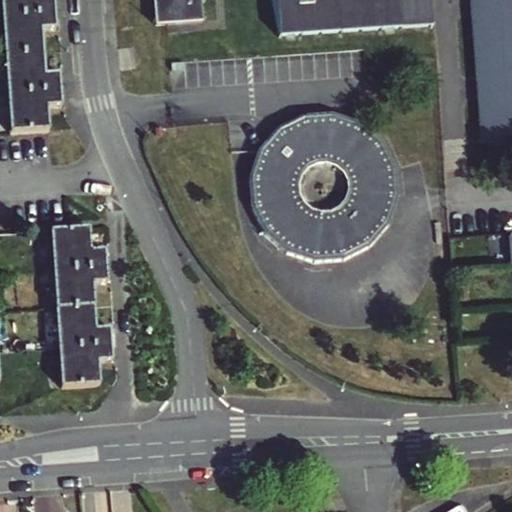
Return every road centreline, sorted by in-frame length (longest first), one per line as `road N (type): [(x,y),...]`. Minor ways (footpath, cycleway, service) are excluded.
road 1 (residential): [(90,0),(105,120),(186,312),(201,448)]
road 2 (tertiary): [(511,432),(295,442)]
road 3 (tertiary): [(0,465),(201,448)]
